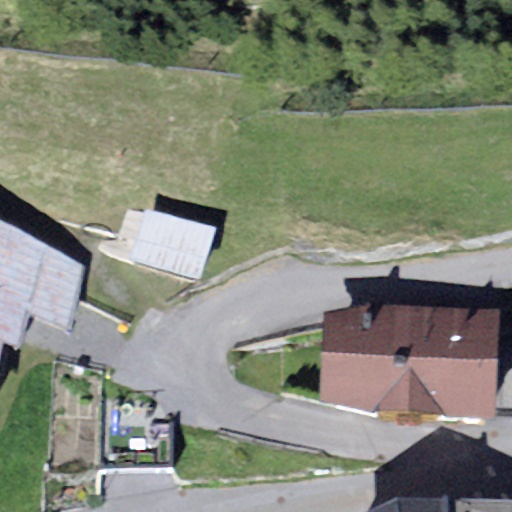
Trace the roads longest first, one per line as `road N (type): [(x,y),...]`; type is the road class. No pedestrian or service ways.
road 1 (residential): [(511,458),(220,417),(180,380),(202,320),(284,280),(511,260)]
road 2 (unclassified): [(511,460),(255,511)]
